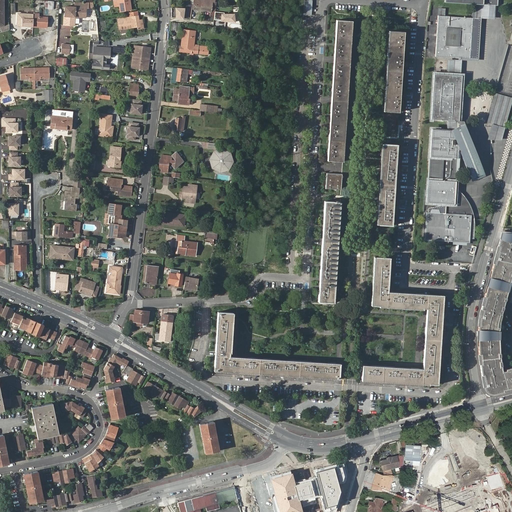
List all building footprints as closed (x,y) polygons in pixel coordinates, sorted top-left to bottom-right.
[(120,0),(121,11),(132,9),(130,0),(120,0)] [(312,0),(303,0),(303,17),(311,17),(312,0)] [(72,15),(85,16),(85,2),(75,2),(75,7),(64,6),(64,15),(58,14),(57,25),(61,25),(61,24),(63,24),(62,25),(71,25),(72,15)] [(481,18),(482,4),(473,3),(472,17),(481,18)] [(176,17),(183,18),(184,8),(176,7),(177,15),(176,17)] [(122,20),(121,18),(117,19),(119,29),(129,27),(129,26),(131,25),(131,27),(136,26),(136,29),(142,28),(140,20),(138,20),(137,11),(127,12),(128,17),(124,18),(124,19),(122,20)] [(233,22),(233,14),(224,14),(224,13),(218,12),(217,17),(221,17),(221,20),(233,22)] [(33,16),(33,14),(29,14),(29,16),(22,16),(21,25),(32,26),(33,16)] [(85,18),(85,16),(72,15),(71,25),(74,26),(74,17),(85,18)] [(435,57),(470,59),(472,17),(445,15),(438,15),(435,57)] [(47,17),(33,16),(32,26),(47,26),(47,17)] [(479,59),(481,18),(472,17),(470,59),(479,59)] [(326,160),(342,161),(343,149),(338,149),(338,144),(339,144),(339,141),(343,141),(343,137),(344,137),(344,129),(339,129),(339,125),(340,125),(341,118),(340,118),(340,113),(345,114),(346,106),(347,89),(341,89),(342,84),(343,84),(343,77),(342,77),(342,73),(348,74),(349,49),(344,49),(344,45),(345,45),(346,38),(345,38),(345,34),(350,34),(351,21),(336,20),(335,33),(339,33),(338,49),(334,49),(332,73),(336,73),(335,89),(331,89),(330,113),(333,113),(332,129),(329,128),(328,140),(332,140),(331,149),(327,148),(326,160)] [(183,29),(183,35),(185,35),(183,46),(181,46),(179,46),(179,50),(205,55),(206,49),(203,48),(203,47),(198,46),(198,45),(193,44),(195,31),(183,29)] [(403,32),(390,31),(389,43),(390,43),(391,43),(393,43),(393,48),(392,48),(392,55),(393,55),(392,59),(390,59),(388,83),(391,83),(391,88),(390,88),(389,95),(390,95),(390,100),(387,100),(385,99),(384,111),(398,112),(399,100),(395,100),(396,84),(400,84),(402,60),(398,60),(399,44),(403,44),(403,32)] [(134,43),(132,55),(146,57),(147,51),(150,52),(150,45),(134,43)] [(70,54),(70,45),(62,44),(62,53),(70,54)] [(105,64),(106,57),(110,57),(111,47),(94,46),(92,67),(109,69),(109,64),(105,64)] [(146,57),(132,55),(131,66),(148,69),(148,62),(146,62),(146,57)] [(66,58),(56,57),(56,66),(66,67),(66,58)] [(447,59),(446,75),(461,76),(462,60),(447,59)] [(170,72),(170,82),(176,82),(176,81),(185,82),(186,73),(190,74),(190,72),(191,70),(171,67),(171,68),(170,72)] [(35,78),(35,68),(21,68),(21,79),(30,78),(30,81),(35,81),(35,78)] [(49,68),(35,68),(35,78),(49,78),(49,68)] [(76,79),(75,90),(85,91),(86,80),(90,80),(90,74),(73,72),(72,79),(76,79)] [(0,76),(0,86),(2,91),(10,89),(6,74),(0,76)] [(461,76),(446,75),(434,74),(431,120),(447,121),(447,130),(431,129),(426,203),(444,205),(454,206),(455,190),(458,150),(460,150),(460,152),(459,152),(468,173),(469,172),(472,182),(483,177),(470,145),(468,145),(459,124),(460,103),(457,103),(458,95),(461,95),(462,76),(461,76)] [(130,86),(125,85),(124,93),(129,94),(128,97),(137,99),(139,84),(130,83),(130,86)] [(176,91),(175,100),(178,100),(178,104),(188,105),(189,100),(188,100),(189,94),(192,94),(193,88),(180,86),(180,91),(176,91)] [(54,101),(54,90),(44,90),(45,101),(54,101)] [(496,126),(505,128),(511,102),(511,98),(495,93),(487,123),(492,124),(496,126)] [(142,101),(131,99),(130,114),(140,115),(142,101)] [(205,103),(205,110),(216,112),(217,105),(205,103)] [(101,112),(98,133),(110,135),(112,125),(110,124),(111,114),(101,112)] [(72,116),(52,114),(51,127),(71,128),(72,116)] [(175,117),(173,128),(182,130),(185,115),(181,115),(180,118),(175,117)] [(15,119),(2,119),(3,126),(7,126),(7,132),(18,132),(18,123),(15,123),(15,119)] [(139,124),(129,122),(127,140),(135,141),(136,137),(139,137),(140,129),(138,129),(139,124)] [(501,141),(505,128),(496,126),(492,124),(491,128),(487,140),(501,141)] [(43,148),(51,148),(52,136),(57,137),(57,129),(50,128),(50,126),(44,126),(43,148)] [(21,145),(21,136),(10,136),(10,145),(11,145),(11,149),(18,149),(18,145),(21,145)] [(396,144),(382,144),(382,156),(383,156),(386,156),(386,160),(385,160),(384,168),(386,168),(385,172),(382,172),(381,196),(384,196),(383,200),(382,208),(383,208),(382,212),(380,212),(378,212),(377,223),(391,224),(392,212),(388,212),(390,196),(393,197),(394,173),(391,172),(392,156),(396,157),(396,144)] [(114,150),(114,147),(109,146),(107,158),(106,158),(105,164),(118,166),(119,160),(117,160),(118,151),(114,150)] [(208,159),(211,168),(219,172),(228,169),(232,161),(229,153),(221,148),(213,151),(208,159)] [(159,159),(158,169),(161,169),(160,172),(167,173),(168,163),(170,163),(174,168),(182,161),(175,152),(172,155),(173,157),(160,155),(160,159),(159,159)] [(18,157),(18,153),(11,153),(11,157),(10,156),(10,165),(21,165),(21,157),(18,157)] [(25,169),(13,169),(13,175),(9,175),(9,179),(24,179),(25,169)] [(325,188),(340,189),(341,174),(326,173),(325,188)] [(78,186),(80,186),(81,176),(73,176),(72,186),(78,186)] [(172,177),(168,176),(167,184),(170,185),(171,181),(175,182),(176,178),(172,177)] [(109,186),(109,189),(117,190),(117,194),(130,196),(131,186),(121,185),(120,185),(120,183),(121,184),(122,179),(108,177),(107,186),(109,186)] [(10,186),(10,195),(21,195),(21,186),(19,186),(18,182),(11,182),(11,186),(10,186)] [(77,197),(78,186),(72,186),(70,186),(69,191),(63,190),(62,199),(65,199),(65,201),(64,201),(63,209),(74,209),(75,203),(72,203),(73,196),(77,197)] [(185,198),(185,202),(193,203),(195,189),(190,189),(191,187),(189,187),(189,188),(183,187),(181,197),(185,198)] [(454,206),(444,205),(444,214),(471,216),(471,219),(474,219),(473,218),(473,215),(472,211),(470,207),(468,202),(465,198),(464,196),(459,192),(457,190),(455,190),(454,206)] [(23,199),(16,199),(16,203),(10,202),(10,214),(18,214),(18,211),(23,211),(23,199)] [(339,214),(340,202),(337,202),(337,200),(335,200),(335,202),(324,201),(323,213),(327,213),(326,230),(322,229),(320,253),(324,254),(323,269),(319,269),(319,278),(323,278),(322,290),(318,289),(317,301),(331,302),(333,302),(334,290),(329,290),(329,286),(330,286),(330,279),(335,279),(335,270),(330,269),(330,265),(331,265),(331,258),(331,254),(336,254),(337,239),(338,230),(332,230),(333,226),(333,225),(334,218),(333,218),(333,214),(339,214)] [(120,211),(121,206),(109,204),(107,215),(109,215),(108,224),(110,224),(110,229),(109,229),(108,236),(119,237),(119,236),(124,236),(126,220),(121,219),(121,215),(120,215),(120,211)] [(160,222),(183,225),(184,214),(161,211),(159,222),(160,222)] [(471,216),(444,214),(426,213),(424,240),(451,242),(451,240),(463,240),(463,242),(468,243),(468,238),(472,238),(474,219),(471,219),(471,216)] [(79,234),(80,222),(72,221),(71,224),(75,224),(74,233),(79,234)] [(62,231),(63,223),(54,222),(53,235),(72,237),(72,232),(62,231)] [(216,238),(217,232),(204,230),(204,237),(216,238)] [(27,231),(17,231),(17,239),(27,239),(27,231)] [(511,232),(502,232),(501,238),(511,241),(511,232)] [(184,240),(185,235),(177,234),(176,239),(179,240),(182,240),(181,246),(178,246),(177,252),(196,255),(197,242),(184,240)] [(511,241),(501,238),(498,246),(500,246),(499,250),(497,250),(495,259),(497,259),(495,263),(494,263),(492,270),(493,271),(491,278),(509,283),(511,273),(511,272),(511,241)] [(87,248),(87,242),(79,241),(78,256),(81,256),(82,250),(83,250),(84,249),(85,248),(87,248)] [(24,253),(26,253),(26,244),(14,244),(15,269),(26,269),(26,258),(24,258),(24,253)] [(50,244),(49,256),(71,258),(73,247),(50,244)] [(389,258),(375,257),(374,273),(376,273),(378,273),(378,278),(377,278),(377,285),(378,285),(377,290),(375,289),(374,301),(390,301),(390,305),(398,305),(398,303),(403,303),(403,304),(410,305),(410,304),(414,304),(414,306),(426,307),(426,311),(429,311),(428,327),(425,327),(424,335),(423,351),(427,351),(426,367),(422,367),(422,369),(410,368),(410,372),(394,371),(394,367),(370,366),(370,369),(362,369),(361,376),(365,376),(365,375),(370,376),(369,378),(393,380),(393,377),(398,377),(398,378),(405,379),(406,378),(409,378),(409,380),(418,381),(418,378),(421,379),(434,379),(435,367),(430,367),(431,363),(432,363),(432,356),(431,356),(431,351),(436,352),(437,328),(433,328),(433,323),(434,323),(435,316),(434,316),(434,312),(438,312),(439,300),(426,299),(423,299),(424,295),(415,294),(415,297),(399,296),(399,293),(387,292),(387,290),(383,290),(384,274),(388,274),(389,258)] [(147,264),(145,282),(156,283),(158,266),(147,264)] [(111,272),(110,282),(109,286),(106,285),(106,292),(118,294),(121,273),(119,273),(120,267),(109,266),(108,271),(111,272)] [(177,273),(178,271),(170,269),(168,283),(174,284),(174,285),(180,286),(183,274),(177,273)] [(56,273),(55,286),(62,287),(61,289),(66,289),(67,277),(65,276),(65,274),(56,273)] [(198,277),(186,275),(184,288),(188,288),(188,287),(193,288),(197,288),(198,277)] [(78,283),(75,282),(74,290),(96,296),(99,287),(95,285),(83,281),(84,279),(82,278),(81,281),(79,280),(78,283)] [(508,291),(510,283),(509,283),(491,278),(490,278),(488,285),(489,285),(507,290),(508,291)] [(506,301),(504,300),(507,290),(489,285),(487,293),(486,292),(485,297),(486,297),(484,305),(483,305),(480,314),(480,317),(481,318),(480,326),(479,326),(478,330),(499,332),(500,327),(498,327),(498,323),(499,319),(500,314),(502,315),(502,314),(503,311),(503,310),(502,310),(502,307),(504,307),(506,301)] [(0,315),(11,320),(11,321),(19,325),(18,329),(24,331),(24,330),(33,333),(32,334),(46,340),(47,337),(54,340),(57,332),(43,327),(44,325),(11,311),(12,309),(6,306),(5,309),(1,307),(2,304),(0,303),(0,315)] [(148,311),(134,311),(134,316),(130,316),(130,321),(133,322),(133,325),(142,327),(143,322),(147,323),(148,311)] [(338,376),(339,364),(338,364),(327,363),(327,366),(311,365),(311,362),(287,360),(287,364),(271,362),(271,359),(262,359),(256,358),(247,357),(247,361),(230,360),(230,356),(227,356),(228,344),(223,344),(223,339),(224,340),(225,333),(224,332),(224,328),(229,328),(230,328),(232,313),(217,312),(216,327),(220,328),(219,344),(215,343),(214,352),(213,369),(230,370),(230,368),(230,366),(234,367),(234,368),(242,368),(242,367),(246,367),(246,370),(270,371),(271,369),(274,369),(274,370),(282,371),(282,369),(286,370),(286,372),(310,374),(310,371),(314,372),(314,373),(322,373),(322,372),(326,372),(326,375),(338,376)] [(161,321),(159,341),(170,342),(172,322),(173,316),(162,314),(161,321)] [(65,336),(61,345),(57,343),(56,346),(59,347),(57,350),(62,353),(65,348),(66,348),(68,344),(75,348),(74,351),(90,358),(91,357),(98,360),(102,350),(95,347),(94,350),(87,347),(89,344),(79,340),(70,336),(69,338),(65,336)] [(511,367),(506,369),(507,371),(503,372),(503,370),(502,370),(502,366),(500,366),(500,362),(501,361),(501,357),(499,357),(499,353),(500,353),(500,346),(498,346),(498,338),(480,339),(480,347),(479,347),(479,354),(481,354),(481,359),(482,364),(480,364),(481,372),(482,375),(484,375),(484,380),(483,381),(484,387),(485,388),(486,390),(487,392),(488,393),(490,394),(492,394),(494,394),(504,392),(504,390),(511,387),(511,367)] [(152,346),(152,351),(159,355),(161,348),(152,346)] [(7,353),(3,364),(14,368),(14,367),(17,369),(20,361),(17,360),(18,358),(7,353)] [(127,366),(129,362),(122,358),(121,359),(113,354),(110,358),(109,358),(103,369),(106,383),(111,381),(112,384),(115,382),(112,371),(116,363),(120,366),(121,365),(125,367),(122,372),(128,376),(126,380),(135,386),(137,382),(140,384),(145,377),(132,370),(133,369),(127,366)] [(65,383),(77,388),(79,388),(80,387),(85,389),(87,385),(88,385),(95,366),(82,362),(80,367),(84,368),(82,373),(83,374),(82,379),(76,377),(75,380),(71,379),(72,377),(68,375),(70,371),(65,371),(66,367),(52,364),(52,363),(43,362),(43,366),(28,360),(22,372),(31,375),(33,372),(41,374),(41,376),(66,378),(65,383)] [(170,395),(147,382),(142,392),(155,399),(156,396),(180,410),(181,408),(184,409),(182,412),(190,416),(190,415),(193,417),(201,411),(196,407),(194,409),(190,407),(186,406),(188,402),(172,392),(170,395)] [(105,390),(111,419),(125,416),(121,400),(123,399),(123,398),(123,396),(122,395),(121,396),(119,387),(105,390)] [(1,401),(3,407),(21,407),(21,396),(10,395),(9,399),(1,399),(1,401)] [(86,411),(81,407),(72,401),(60,403),(62,412),(70,410),(82,418),(86,411)] [(52,403),(31,408),(35,426),(36,425),(38,433),(38,434),(39,435),(40,436),(41,436),(42,436),(44,436),(44,437),(51,436),(58,434),(52,403)] [(199,424),(205,454),(219,451),(215,433),(216,433),(217,432),(217,430),(215,429),(213,421),(199,424)] [(104,437),(98,447),(91,453),(81,459),(90,474),(93,472),(92,470),(99,466),(97,463),(103,457),(101,455),(104,452),(106,449),(109,450),(114,443),(113,442),(118,428),(108,424),(104,437)] [(36,425),(35,426),(38,439),(42,438),(44,437),(44,436),(42,436),(41,436),(40,436),(39,435),(38,434),(38,433),(36,425)] [(89,432),(86,428),(83,426),(80,429),(77,426),(68,436),(66,434),(63,436),(63,433),(58,434),(51,436),(52,443),(59,442),(60,443),(64,443),(66,445),(71,442),(71,443),(76,440),(78,443),(89,432)] [(13,435),(16,451),(26,449),(23,433),(13,435)] [(0,435),(0,465),(9,464),(5,447),(6,447),(7,446),(6,443),(5,443),(4,443),(3,435),(0,435)] [(44,447),(42,438),(38,439),(34,440),(36,447),(31,448),(31,449),(26,450),(27,456),(34,455),(34,453),(39,452),(46,451),(45,447),(44,447)] [(384,472),(400,469),(400,463),(398,457),(393,458),(387,459),(387,460),(381,462),(384,472)] [(317,476),(294,482),(301,508),(317,504),(316,498),(321,497),(324,508),(334,506),(340,492),(337,484),(345,482),(346,475),(343,463),(315,470),(317,476)] [(72,468),(52,472),(54,482),(59,481),(59,484),(69,482),(69,479),(75,478),(72,468)] [(24,474),(29,503),(43,500),(40,484),(41,483),(41,481),(40,480),(39,480),(37,471),(24,474)] [(292,472),(270,478),(279,511),(302,511),(303,511),(301,508),(294,482),(292,472)] [(378,474),(373,490),(389,492),(393,480),(389,479),(391,475),(384,476),(378,474)] [(90,487),(92,497),(96,497),(103,496),(101,489),(97,489),(96,484),(94,485),(93,480),(95,480),(94,476),(87,477),(88,488),(90,487)] [(473,486),(406,511),(507,511),(505,501),(509,498),(502,487),(492,490),(489,481),(473,486)] [(80,490),(82,490),(80,483),(74,484),(75,489),(74,490),(74,494),(71,495),(70,492),(46,497),(47,505),(51,504),(52,507),(67,504),(66,501),(73,500),(74,503),(79,502),(79,500),(82,500),(81,496),(80,490)] [(235,504),(238,503),(234,488),(228,490),(215,493),(218,504),(234,500),(235,504)] [(206,507),(218,504),(215,493),(209,495),(203,496),(206,507)] [(199,509),(206,507),(203,496),(196,498),(199,509)] [(196,498),(184,501),(186,511),(188,511),(193,511),(199,509),(196,498)] [(375,503),(370,503),(369,511),(379,511),(380,509),(381,510),(381,508),(380,508),(380,503),(383,503),(383,500),(376,499),(375,503)] [(186,511),(184,501),(177,503),(179,511),(186,511)]
